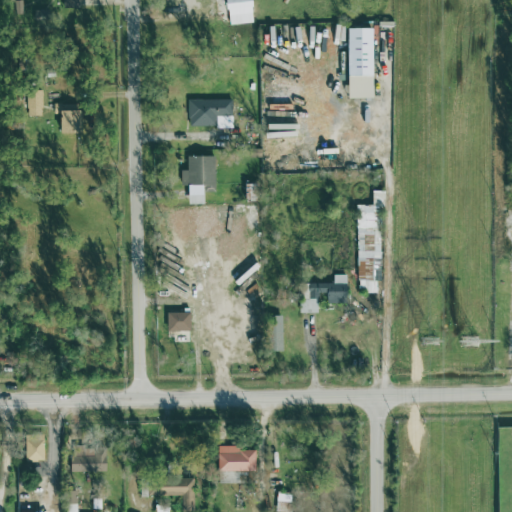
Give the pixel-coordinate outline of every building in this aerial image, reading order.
[(248,0),(233,0),(221,0),(221,9),(226,9),(227,24),(249,24),(248,0)] [(370,28),(339,27),(338,41),(345,41),(343,98),(369,99),(370,28)] [(40,90),(25,90),(25,116),(40,116),(40,90)] [(230,127),(230,99),(186,100),(186,128),(230,127)] [(55,132),(78,133),(79,106),(52,105),(52,114),(56,114),(55,132)] [(185,185),(186,205),(202,204),(201,192),(213,192),(213,156),(185,156),(185,170),(179,171),(179,185),(185,185)] [(355,205),(355,293),(375,293),(375,281),(380,281),(380,191),(370,191),(370,205),(355,205)] [(315,313),(315,292),(324,292),(324,303),(344,303),(344,275),(331,275),(331,283),(296,283),(296,313),(315,313)] [(165,332),(188,331),(187,313),(164,313),(165,332)] [(280,351),(280,316),(264,316),(266,352),(280,351)] [(42,461),(41,436),(23,436),(24,461),(42,461)] [(104,472),(103,448),(90,449),(90,456),(82,456),(82,446),(71,446),(71,456),(67,456),(68,473),(104,472)] [(254,448),(216,448),(216,472),(253,472),(254,448)] [(193,511),(192,478),(151,479),(152,497),(179,496),(180,511),(193,511)] [(74,511),(74,491),(63,491),(63,511),(74,511)] [(277,511),(289,511),(290,493),(276,493),(275,511),(277,511)]
